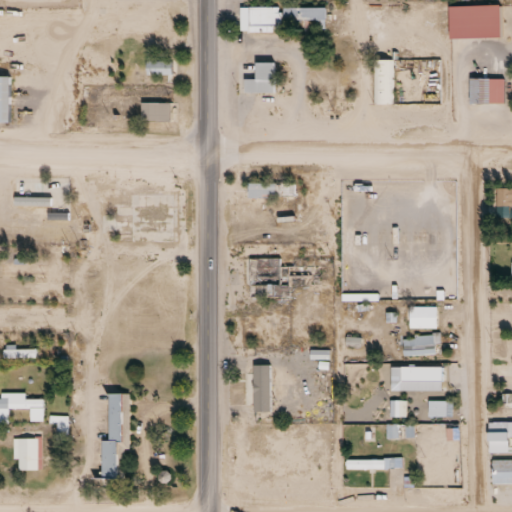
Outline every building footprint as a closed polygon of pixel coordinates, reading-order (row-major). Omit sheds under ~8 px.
[(447,0),(447,28),(498,27),(498,0),(447,0)] [(279,24),(279,8),(246,8),(246,24),(279,24)] [(300,30),(300,21),(325,21),(325,8),(283,8),(283,30),(300,30)] [(372,51),(372,98),(394,98),(393,52),(372,51)] [(146,53),(145,68),(169,67),(169,54),(146,53)] [(254,53),(253,70),(243,71),(242,89),(274,87),(273,53),(254,53)] [(170,61),(146,61),(146,69),(155,69),(155,86),(170,86),(170,61)] [(0,67),(0,112),(8,113),(8,67),(0,67)] [(468,70),(468,98),(491,98),(491,95),(503,95),(503,73),(468,70)] [(140,95),(140,115),(173,115),(172,95),(140,95)] [(245,198),(291,198),(291,184),(245,184),(245,198)] [(495,216),(511,216),(511,188),(495,189),(495,216)] [(66,206),(49,206),(49,220),(66,220),(66,206)] [(278,266),(278,259),(251,259),(251,285),(319,285),(319,266),(278,266)] [(0,275),(45,275),(45,264),(14,264),(14,265),(0,264),(0,275)] [(35,299),(35,290),(0,290),(0,299),(35,299)] [(435,307),(407,307),(407,329),(435,329),(435,307)] [(410,363),(436,363),(436,336),(401,336),(401,356),(410,356),(410,363)] [(34,350),(3,350),(3,358),(34,358),(34,350)] [(440,380),(440,368),(409,368),(409,381),(440,380)] [(244,373),(244,403),(271,403),(271,373),(244,373)] [(29,404),(28,415),(43,415),(44,390),(25,391),(24,384),(0,385),(0,391),(6,390),(6,404),(29,404)] [(107,386),(108,430),(99,431),(100,464),(129,464),(127,387),(107,386)] [(445,416),(445,401),(427,401),(427,416),(445,416)] [(12,432),(12,454),(16,453),(16,466),(42,466),(41,431),(12,432)] [(511,460),(491,461),(491,484),(511,484),(511,460)]
